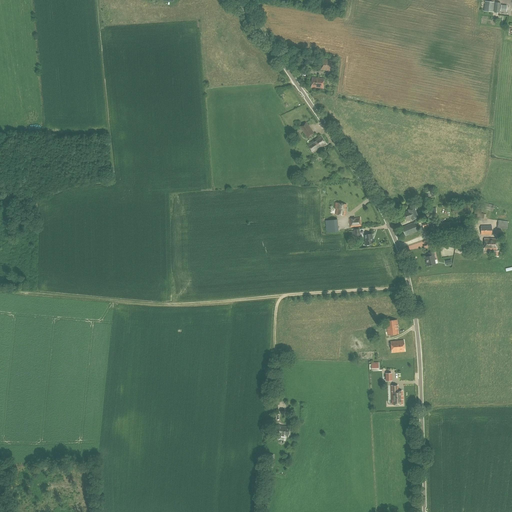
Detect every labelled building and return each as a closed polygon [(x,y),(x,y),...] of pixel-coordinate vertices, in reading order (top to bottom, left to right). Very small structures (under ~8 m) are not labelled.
[(493,12),(495,2),(485,1),(484,11),(493,12)] [(333,71),(334,60),(322,59),(321,70),(333,71)] [(323,88),(324,78),(312,77),(311,87),(323,88)] [(306,135),(313,131),(306,121),(300,126),(306,135)] [(313,153),(326,144),(321,136),(308,145),(313,153)] [(472,210),(472,203),(468,203),(468,201),(463,201),(463,206),(461,206),(461,207),(452,208),(452,213),(461,212),(468,212),(468,210),(472,210)] [(494,205),(482,202),(480,208),(492,211),(494,205)] [(345,216),(347,204),(336,203),(335,208),(337,208),(336,215),(345,216)] [(413,220),(418,217),(414,207),(408,209),(409,211),(403,213),(406,221),(412,219),(413,220)] [(482,213),(482,211),(478,210),(475,210),(473,220),(483,221),(484,218),(486,218),(486,214),(484,214),(484,213),(482,213)] [(350,227),(361,226),(360,217),(349,218),(350,227)] [(327,233),(339,231),(338,219),(325,221),(327,233)] [(498,220),(498,225),(497,228),(507,229),(508,221),(498,220)] [(457,221),(451,222),(438,224),(439,227),(440,230),(453,228),(452,228),(458,227),(457,221)] [(406,236),(419,231),(416,222),(402,227),(406,236)] [(481,235),(492,234),(492,226),(481,226),(481,235)] [(366,245),(373,244),(372,234),(365,235),(366,245)] [(497,250),(497,239),(485,238),(484,249),(497,250)] [(456,241),(454,241),(446,239),(444,246),(455,248),(456,241)] [(469,251),(469,241),(458,241),(458,250),(469,251)] [(427,265),(436,264),(435,259),(436,259),(434,251),(430,252),(430,256),(425,257),(427,265)] [(388,335),(399,334),(397,319),(386,320),(387,332),(388,335)] [(392,352),(405,351),(404,340),(391,341),(392,352)] [(392,404),(395,404),(396,405),(399,405),(400,404),(400,403),(403,403),(403,390),(398,390),(398,384),(392,385),(392,404)] [(289,436),(290,427),(276,425),(275,435),(280,435),(279,440),(285,440),(286,436),(289,436)] [(268,454),(266,466),(273,467),(274,455),(268,454)]
